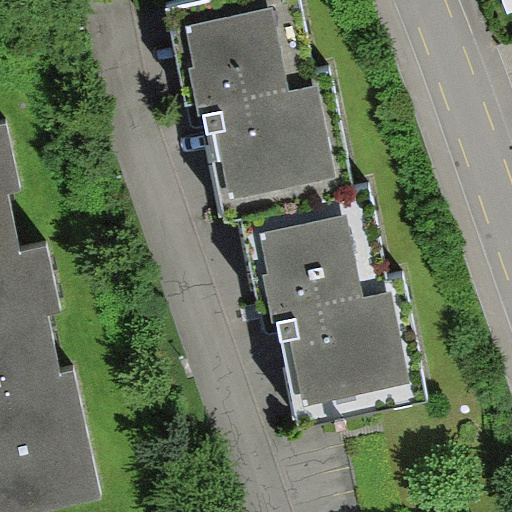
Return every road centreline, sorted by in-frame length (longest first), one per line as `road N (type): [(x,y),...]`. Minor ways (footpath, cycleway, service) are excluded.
road 1 (residential): [(112,22),(145,155),(269,511)]
road 2 (residential): [(418,0),(511,245)]
